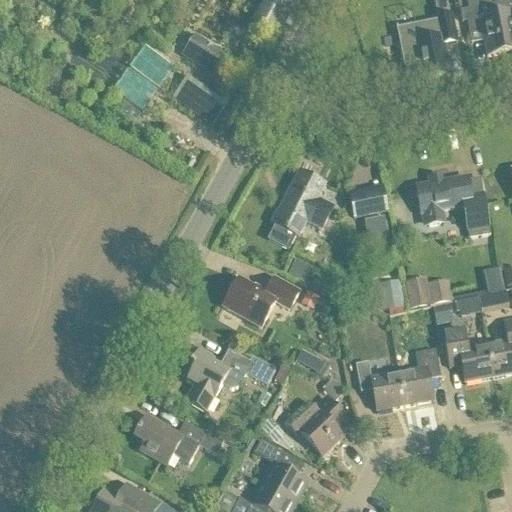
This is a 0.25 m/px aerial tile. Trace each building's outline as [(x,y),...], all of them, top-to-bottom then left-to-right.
[(294,0),(266,0),(247,34),(269,47),(295,1),(294,0)] [(511,25),(510,15),(508,4),(490,8),(488,0),(482,0),(466,3),(468,14),(461,15),(463,26),(467,25),(469,39),(481,36),(486,61),(511,55),(509,43),(511,42),(511,25)] [(434,25),(395,32),(403,70),(417,67),(420,84),(450,78),(444,49),(458,46),(452,17),(433,21),(434,25)] [(194,39),(180,60),(211,80),(225,60),(211,51),(210,53),(205,49),(207,48),(194,39)] [(326,188),(298,174),(278,214),(276,213),(270,224),(272,225),(271,227),(275,228),(268,242),(288,253),(295,239),(299,241),(307,226),(321,233),(333,211),(318,203),(326,188)] [(415,192),(420,220),(420,219),(423,232),(445,228),(443,215),(463,212),(469,244),(490,240),(480,184),(467,187),(466,183),(443,187),(441,179),(426,182),(427,190),(415,192)] [(384,221),(363,225),(368,249),(389,245),(384,221)] [(295,264),(288,278),(303,286),(310,272),(295,264)] [(511,273),(503,275),(505,290),(511,288),(511,273)] [(288,314),(298,296),(273,282),(265,296),(261,294),(260,295),(237,282),(221,311),(260,333),(275,306),(288,314)] [(425,283),(404,286),(409,313),(430,309),(425,283)] [(447,285),(427,288),(431,309),(451,306),(447,285)] [(399,286),(378,289),(383,315),(403,312),(399,286)] [(477,288),(480,301),(502,296),(500,287),(489,289),(488,286),(477,288)] [(511,323),(501,325),(505,344),(487,347),(493,383),(511,379),(511,323)] [(466,388),(493,383),(487,347),(460,352),(457,338),(444,341),(449,366),(462,364),(466,388)] [(205,417),(213,402),(221,389),(230,394),(237,392),(245,379),(266,391),(275,375),(251,361),(248,366),(227,354),(219,369),(212,366),(214,363),(197,353),(188,370),(192,372),(186,383),(197,390),(187,407),(205,417)] [(440,381),(435,353),(415,357),(418,372),(399,375),(405,412),(433,407),(428,383),(440,381)] [(378,417),(405,412),(399,375),(372,380),(369,367),(357,369),(361,394),(374,392),(378,417)] [(282,390),(290,375),(282,371),(274,385),(282,390)] [(294,440),(297,437),(321,462),(341,443),(338,439),(349,429),(324,402),(313,413),(306,406),(283,428),(294,440)] [(189,469),(199,451),(216,461),(223,449),(185,427),(179,438),(146,419),(133,442),(145,448),(139,458),(165,472),(173,460),(189,469)] [(260,443),(253,457),(272,468),(261,489),(296,508),(308,487),(296,480),(303,468),(260,443)] [(156,511),(159,508),(126,489),(118,502),(104,494),(93,511),(156,511)] [(239,502),(233,511),(254,511),(255,511),(293,511),(296,508),(261,489),(249,509),(239,502)]
